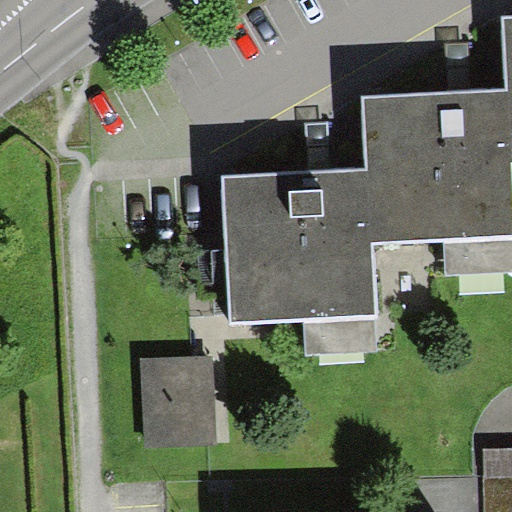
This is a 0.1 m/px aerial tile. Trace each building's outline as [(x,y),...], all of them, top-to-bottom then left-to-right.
[(495,100),(499,168),(511,167),(511,24),(491,26),(495,100)] [(359,178),(363,250),(503,242),(499,168),(495,100),(459,103),(355,108),(359,178)] [(363,250),(359,178),(319,180),(216,186),(224,328),(367,320),(363,250)] [(198,370),(131,371),(133,454),(200,453),(198,370)] [(511,511),(511,450),(482,451),(482,511),(511,511)]
